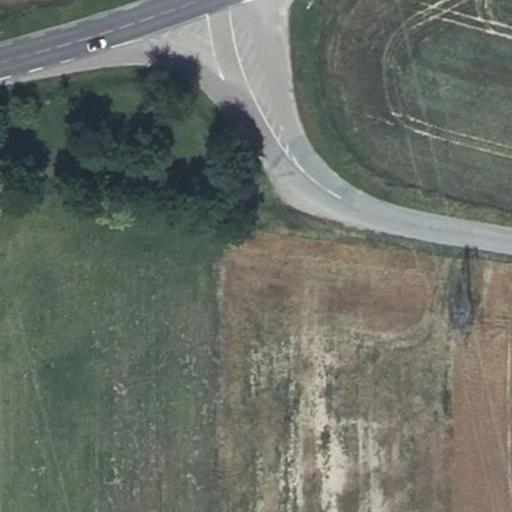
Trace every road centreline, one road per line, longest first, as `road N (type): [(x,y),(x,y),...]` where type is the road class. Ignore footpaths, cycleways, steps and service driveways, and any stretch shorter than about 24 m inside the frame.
road 1 (unclassified): [(228,0),(250,79),(295,162),(342,207),(511,244)]
road 2 (secondary): [(0,63),(197,0)]
